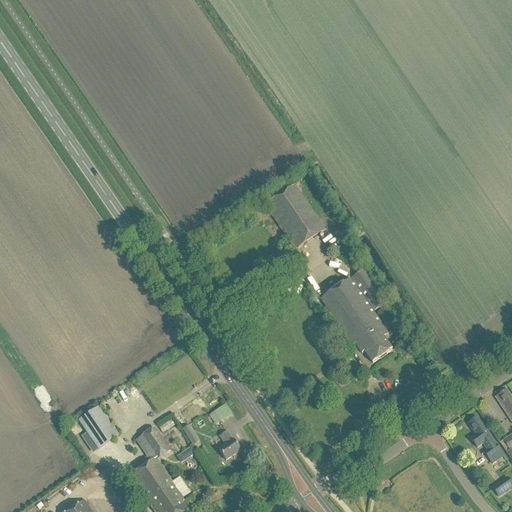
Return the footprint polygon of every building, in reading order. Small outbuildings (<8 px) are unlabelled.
[(265,208),(296,252),(325,232),(295,187),(265,208)] [(351,279),(373,313),(383,306),(378,299),(380,298),(362,272),(351,279)] [(354,348),(356,347),(362,356),(365,354),(373,365),(392,352),(384,339),(388,336),(350,282),(321,302),(349,342),(349,341),(354,348)] [(511,399),(506,392),(495,399),(511,423),(511,399)] [(209,411),(216,421),(229,412),(222,402),(209,411)] [(119,437),(99,408),(78,423),(98,451),(119,437)] [(484,454),(489,461),(501,453),(477,420),(468,426),(476,437),(471,441),(477,450),(483,445),(488,452),(484,454)] [(156,461),(131,478),(153,511),(188,511),(181,502),(183,500),(178,493),(157,461),(169,453),(155,432),(142,440),(156,461)] [(219,452),(226,463),(240,453),(227,434),(220,439),(226,447),(219,452)] [(187,440),(192,449),(199,445),(194,436),(187,440)] [(511,436),(503,442),(510,453),(508,454),(511,459),(511,436)] [(186,452),(190,458),(194,455),(190,449),(186,452)] [(492,490),(498,498),(511,488),(511,486),(507,479),(492,490)] [(91,511),(85,502),(70,511),(91,511)]
